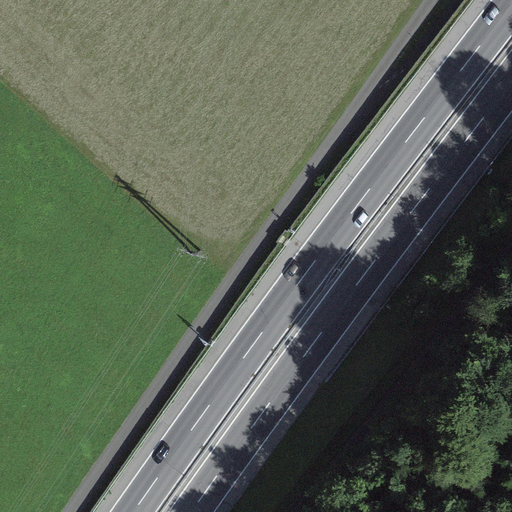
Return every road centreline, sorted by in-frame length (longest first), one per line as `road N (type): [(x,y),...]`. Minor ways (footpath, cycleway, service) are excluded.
road 1 (trunk): [(511,4),(134,511)]
road 2 (trunk): [(192,511),(511,80)]
road 3 (track): [(511,280),(315,511)]
